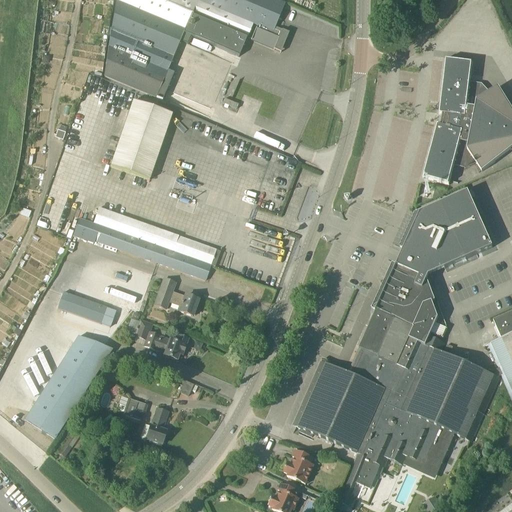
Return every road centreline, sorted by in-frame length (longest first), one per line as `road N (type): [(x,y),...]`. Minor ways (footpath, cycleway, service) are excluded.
road 1 (tertiary): [(187,486),(225,438),(270,351),(346,138),(360,56)]
road 2 (track): [(77,0),(47,175),(0,286)]
road 3 (unknown): [(298,86),(248,66),(212,76),(215,108),(279,141)]
road 4 (unknown): [(153,202),(78,174),(107,98)]
road 5 (unknown): [(153,202),(169,162),(183,158),(249,209)]
